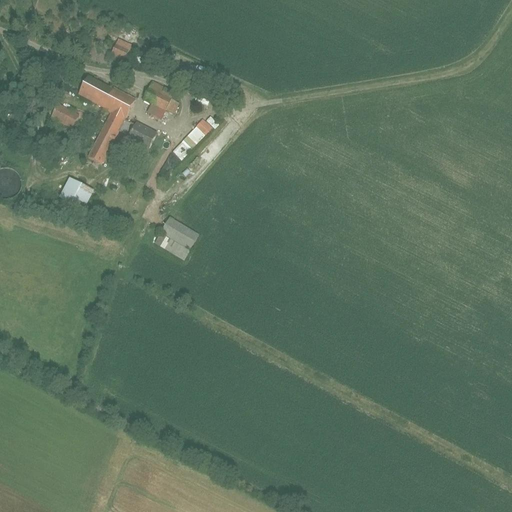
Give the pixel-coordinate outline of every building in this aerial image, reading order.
[(133,47),(119,41),(111,57),(125,63),(133,47)] [(130,62),(149,70),(152,63),(133,55),(130,62)] [(114,91),(89,79),(79,99),(104,111),(104,113),(111,116),(88,162),(103,170),(121,135),(126,124),(138,101),(115,90),(114,91)] [(177,94),(153,83),(143,104),(151,108),(147,116),(165,124),(169,115),(174,118),(180,106),(173,103),(177,94)] [(54,120),(76,131),(83,117),(60,106),(54,120)] [(207,124),(203,121),(172,154),(182,164),(214,131),(216,133),(221,128),(211,119),(207,124)] [(159,136),(137,126),(136,129),(126,124),(121,135),(130,140),(128,144),(150,155),(159,136)] [(96,194),(71,181),(60,201),(86,214),(96,194)] [(171,220),(155,247),(186,264),(201,237),(171,220)]
